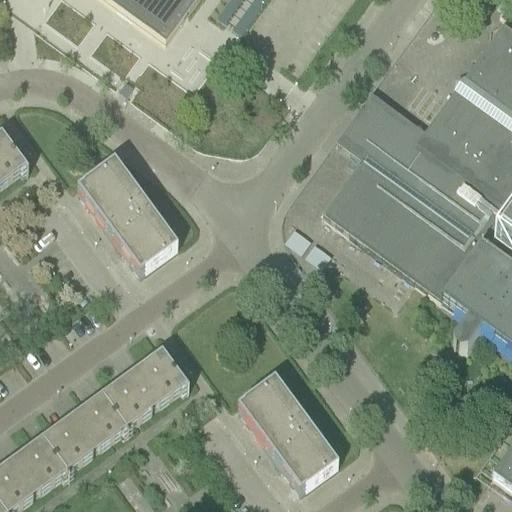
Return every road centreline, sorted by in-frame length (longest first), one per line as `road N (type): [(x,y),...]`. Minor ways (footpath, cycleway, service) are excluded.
road 1 (residential): [(406,0),(235,235)]
road 2 (residential): [(235,235),(203,197),(87,104),(25,83),(0,89)]
road 3 (residential): [(399,464),(235,235)]
road 4 (residential): [(0,422),(130,326)]
road 5 (residential): [(130,326),(220,262),(235,235)]
road 6 (residential): [(130,326),(47,213)]
